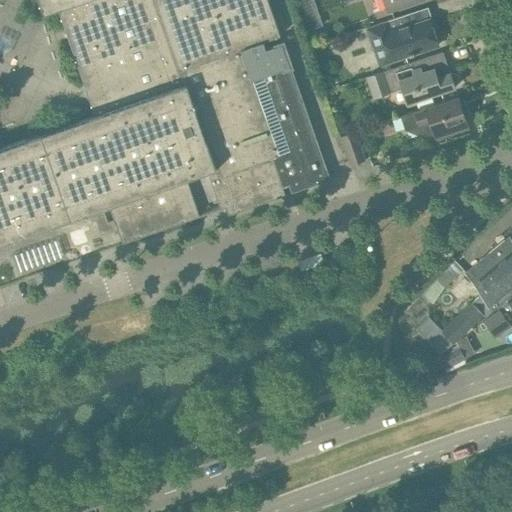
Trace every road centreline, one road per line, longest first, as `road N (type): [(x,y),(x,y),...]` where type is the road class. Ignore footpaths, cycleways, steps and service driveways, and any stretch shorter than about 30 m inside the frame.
road 1 (residential): [(511,154),(0,323)]
road 2 (secondary): [(511,372),(114,511)]
road 3 (secondary): [(271,511),(511,429)]
